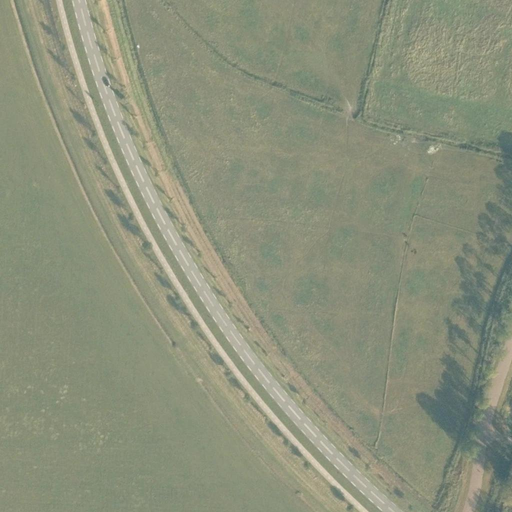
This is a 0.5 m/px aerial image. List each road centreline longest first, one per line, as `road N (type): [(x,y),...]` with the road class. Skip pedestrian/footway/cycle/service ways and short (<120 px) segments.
road 1 (secondary): [(393,511),(285,405),(190,272),(133,166),(78,0)]
road 2 (unclassified): [(467,511),(511,352)]
